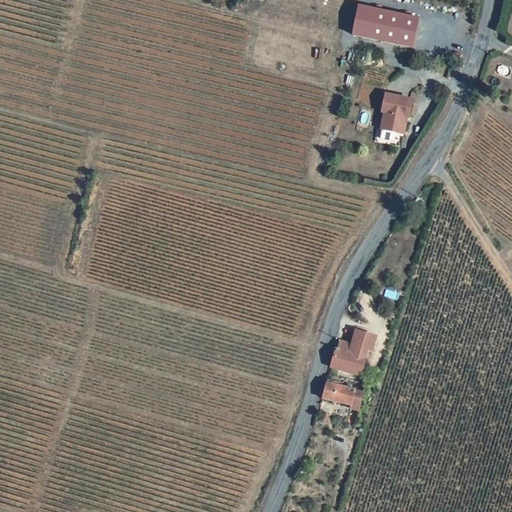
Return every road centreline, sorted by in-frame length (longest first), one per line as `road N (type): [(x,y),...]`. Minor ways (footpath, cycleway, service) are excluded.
road 1 (unclassified): [(269,511),(344,289),(455,116),(493,0)]
road 2 (track): [(431,156),(511,282)]
road 3 (unknown): [(326,511),(365,382)]
